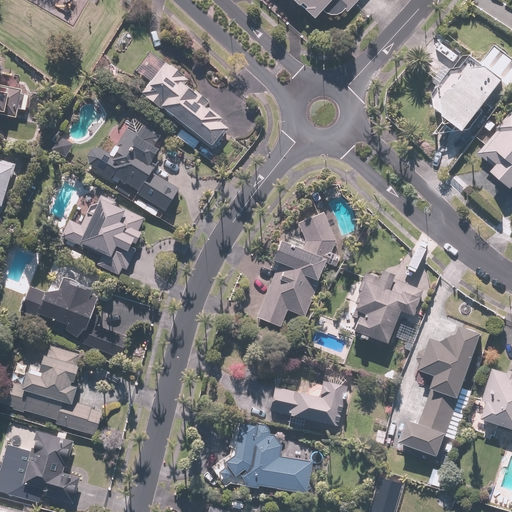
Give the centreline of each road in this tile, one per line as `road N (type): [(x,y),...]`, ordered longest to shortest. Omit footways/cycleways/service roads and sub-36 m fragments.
road 1 (residential): [(303,135),(252,193),(201,277),(136,511)]
road 2 (residential): [(293,101),(185,0)]
road 3 (residential): [(448,227),(416,214),(336,137)]
road 4 (residential): [(348,126),(433,200),(448,227)]
road 5 (residential): [(426,0),(343,91)]
road 6 (residential): [(218,0),(305,87)]
